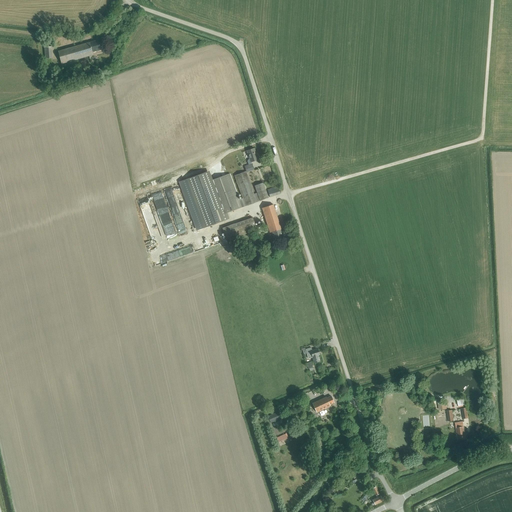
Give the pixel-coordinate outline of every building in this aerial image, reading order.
[(100,40),(84,44),(58,51),(61,64),(93,55),(92,52),(103,49),(100,40)] [(52,47),(44,48),(46,65),(47,70),(51,70),(50,58),(53,58),(52,47)] [(254,148),(246,151),(250,162),(258,159),(257,155),(256,155),(254,148)] [(244,166),(246,172),(254,170),(252,163),(244,166)] [(186,180),(180,182),(197,230),(203,228),(229,219),(227,213),(242,207),(245,206),(242,199),(239,200),(229,174),(213,180),(209,181),(206,172),(186,180)] [(246,172),(234,176),(242,199),(245,206),(260,201),(257,193),(254,194),(246,172)] [(263,183),(254,186),(260,201),(268,198),(263,183)] [(267,190),(270,197),(280,194),(278,187),(267,190)] [(163,231),(172,229),(163,193),(154,195),(163,231)] [(272,232),(274,240),(283,237),(273,204),(262,208),(268,226),(264,227),(265,232),(269,231),(270,233),(272,232)] [(226,241),(257,230),(252,218),(222,228),(226,241)] [(214,231),(222,251),(227,249),(219,229),(214,231)] [(265,247),(268,252),(273,250),(271,244),(265,247)] [(311,348),(305,349),(305,350),(303,350),(304,354),(306,353),(308,359),(312,357),(314,363),(320,361),(318,355),(320,355),(318,349),(312,351),(311,348)] [(330,406),(330,405),(334,403),(331,396),(326,398),(326,397),(313,403),(316,412),(330,406)] [(268,416),(270,422),(280,418),(278,412),(268,416)] [(459,434),(460,439),(465,438),(463,422),(455,423),(457,435),(459,434)] [(276,438),(278,442),(287,438),(285,434),(276,438)] [(373,500),(375,505),(382,501),(375,487),(372,489),(377,498),(373,500)]
